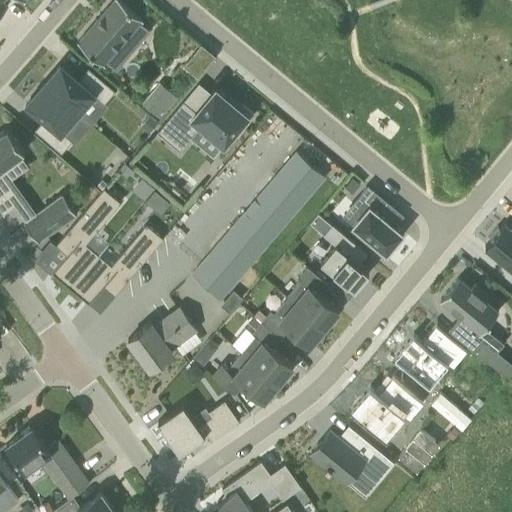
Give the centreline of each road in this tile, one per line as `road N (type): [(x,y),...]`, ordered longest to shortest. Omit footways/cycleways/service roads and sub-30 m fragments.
road 1 (residential): [(444,238),(321,390),(168,511)]
road 2 (residential): [(164,0),(444,238)]
road 3 (residential): [(168,511),(65,366)]
